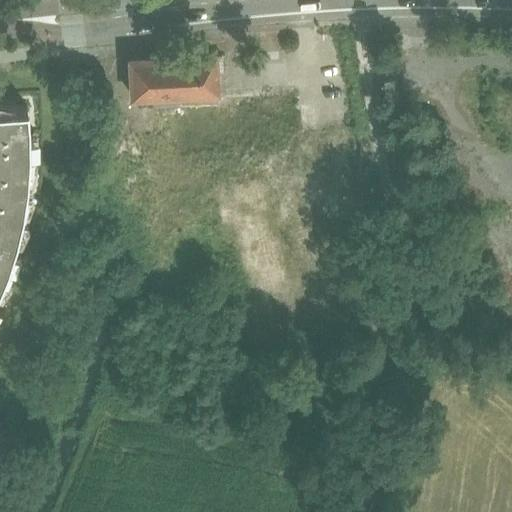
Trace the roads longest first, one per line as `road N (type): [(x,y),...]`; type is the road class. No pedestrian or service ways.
road 1 (track): [(399,424),(392,207),(353,21)]
road 2 (secondary): [(275,0),(0,21)]
